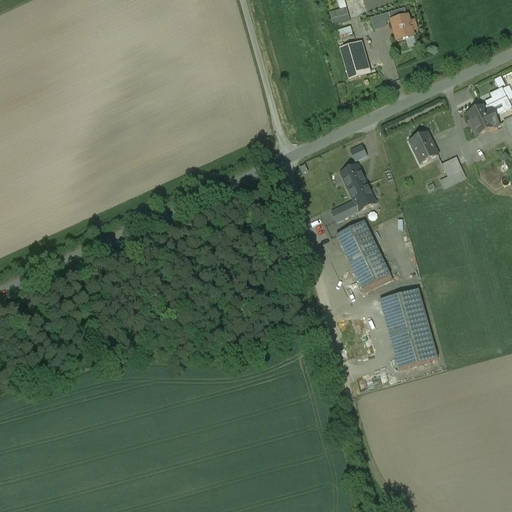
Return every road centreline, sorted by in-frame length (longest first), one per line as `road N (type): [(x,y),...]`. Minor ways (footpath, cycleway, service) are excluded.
road 1 (unclassified): [(287,159),(0,293)]
road 2 (unclassified): [(511,54),(287,159)]
road 3 (unclassified): [(287,159),(241,0)]
